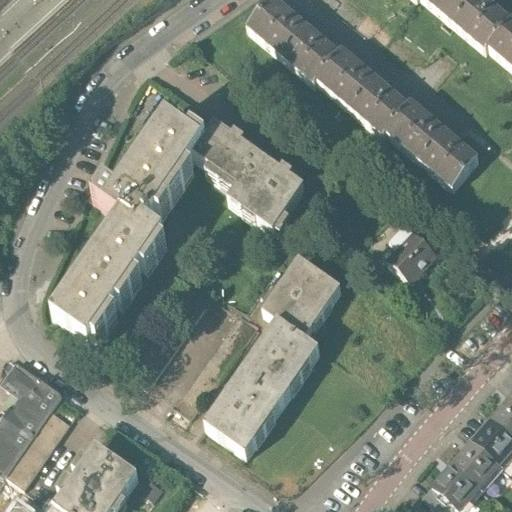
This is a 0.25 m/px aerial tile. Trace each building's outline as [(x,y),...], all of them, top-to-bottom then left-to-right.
[(476,0),(421,0),(419,3),(485,58),(487,55),(510,28),(476,0)] [(315,92),(317,89),(340,62),(273,7),(248,37),(315,92)] [(511,25),(510,28),(487,55),(511,75),(511,25)] [(342,59),(340,62),(317,89),(384,144),(386,141),(409,113),(342,59)] [(411,111),(409,113),(386,141),(453,196),(478,166),(411,111)] [(153,225),(194,165),(235,193),(231,199),(234,202),(229,210),(273,241),(304,195),(291,186),(293,182),(289,179),(285,176),(281,181),(242,153),(245,149),(241,147),(236,143),(233,147),(215,135),(203,152),(167,128),(118,199),(105,190),(100,199),(93,208),(122,227),(54,326),(89,351),(164,243),(147,231),(151,224),(153,225)] [(406,236),(379,263),(410,293),(437,265),(406,236)] [(263,322),(278,332),(305,350),(341,297),(299,269),(263,322)] [(212,304),(194,292),(130,384),(147,396),(212,304)] [(239,322),(181,405),(199,417),(257,335),(239,322)] [(242,384),(283,412),(319,360),(305,350),(278,332),(242,384)] [(0,475),(2,486),(20,498),(65,432),(76,415),(29,384),(16,404),(33,416),(0,464),(0,475)] [(283,412),(242,384),(205,437),(247,465),(283,412)] [(511,444),(511,404),(492,427),(511,444)] [(499,472),(511,456),(511,444),(492,427),(472,450),(499,472)] [(20,498),(38,511),(85,444),(65,432),(20,498)] [(479,495),(499,472),(472,450),(452,472),(479,495)] [(97,455),(57,511),(118,511),(138,484),(97,455)] [(427,511),(464,511),(479,495),(452,472),(432,496),(432,494),(422,506),(427,511)]
